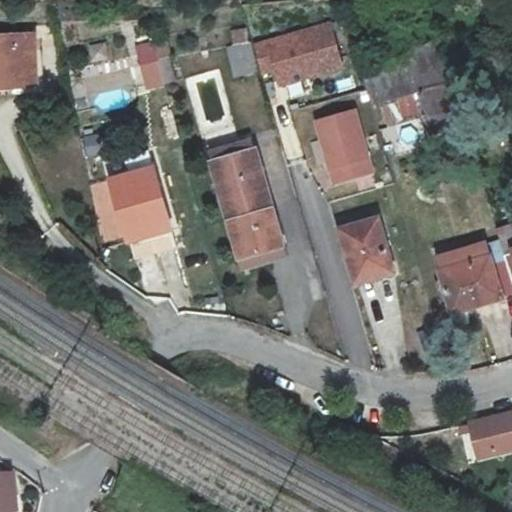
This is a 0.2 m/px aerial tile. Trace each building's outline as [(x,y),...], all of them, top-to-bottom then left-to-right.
[(32,36),(0,37),(0,84),(35,82),(32,36)] [(427,112),(458,101),(436,36),(353,64),(367,105),(418,87),(427,112)] [(254,39),(235,44),(243,72),(262,67),(254,39)] [(174,54),(163,57),(169,82),(180,79),(174,54)] [(163,57),(144,62),(150,86),(169,82),(163,57)] [(216,74),(196,80),(209,120),(229,113),(216,74)] [(310,121),(330,188),(375,175),(355,107),(310,121)] [(255,133),(212,144),(245,266),(288,254),(255,133)] [(152,167),(110,180),(130,241),(171,228),(152,167)] [(474,227),(491,225),(485,187),(469,189),(474,227)] [(374,212),(337,224),(356,283),(394,271),(374,212)] [(511,221),(497,226),(499,233),(511,274),(511,221)] [(511,295),(511,274),(499,233),(433,253),(452,314),(511,295)] [(511,413),(470,423),(484,454),(511,446),(511,413)] [(0,511),(7,511),(7,510),(15,508),(13,499),(10,475),(0,476),(0,511)]
